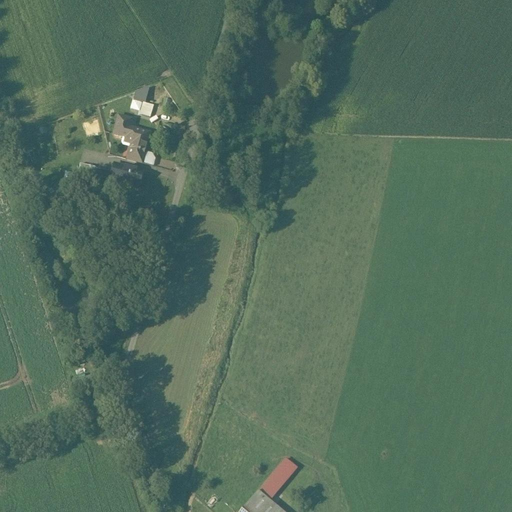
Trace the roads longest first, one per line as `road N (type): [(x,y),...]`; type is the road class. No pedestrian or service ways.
road 1 (unclassified): [(227,0),(114,404),(163,511)]
road 2 (track): [(114,404),(0,447)]
